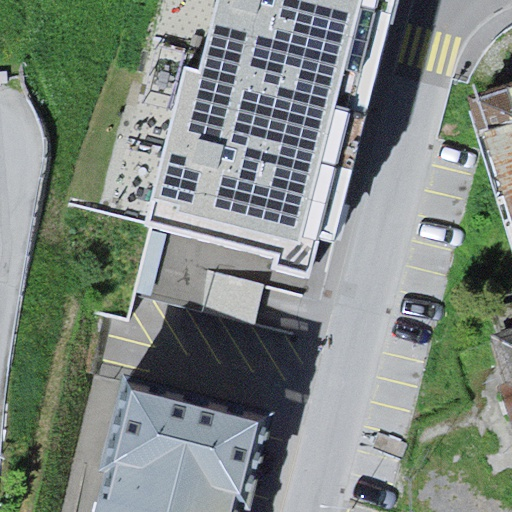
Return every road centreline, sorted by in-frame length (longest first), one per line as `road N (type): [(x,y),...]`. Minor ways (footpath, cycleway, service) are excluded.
road 1 (unclassified): [(467,0),(451,11),(429,51),(312,511)]
road 2 (residential): [(0,316),(22,193),(20,164),(0,143)]
